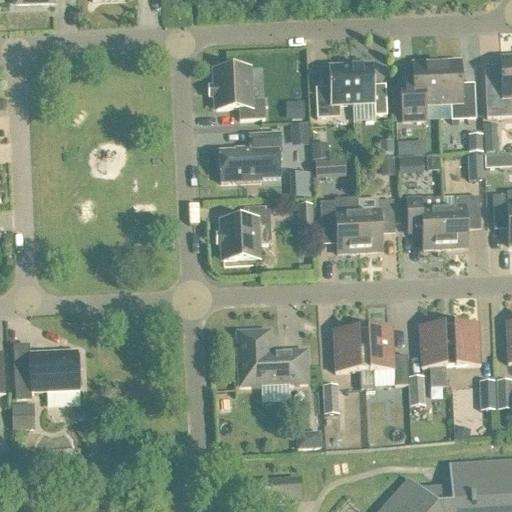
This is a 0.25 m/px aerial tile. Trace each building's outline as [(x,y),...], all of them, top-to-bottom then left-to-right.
[(15,0),(16,8),(54,7),(53,0),(15,0)] [(253,0),(254,10),(265,9),(264,0),(253,0)] [(511,103),(511,62),(499,63),(501,89),(485,90),(486,123),(511,122),(511,103)] [(447,68),(436,69),(438,109),(450,109),(451,124),(475,123),(474,93),(461,94),(460,65),(447,65),(447,68)] [(438,109),(436,69),(425,69),(425,66),(411,67),(413,91),(400,91),(402,127),(424,126),(423,110),(438,109)] [(372,69),(350,70),(352,110),(373,109),(374,120),(386,120),(385,89),(373,89),(372,69)] [(352,110),(350,70),(327,71),(328,92),(315,92),(316,123),(340,122),(339,111),(352,110)] [(249,105),(248,74),(214,76),(216,114),(239,113),(239,125),(264,124),(264,104),(249,105)] [(290,151),(307,150),(306,129),(289,130),(290,151)] [(279,185),(278,158),(280,158),(279,138),(249,139),(249,155),(219,156),(220,188),(279,185)] [(482,139),(468,139),(468,157),(482,157),(482,139)] [(484,143),(484,157),(497,156),(496,142),(484,143)] [(398,160),(411,159),(410,145),(397,145),(398,160)] [(380,163),(392,162),(392,147),(379,148),(380,163)] [(312,150),(312,165),(328,164),(327,149),(312,150)] [(494,160),(484,161),(484,172),(495,172),(494,160)] [(422,161),(398,162),(399,180),(423,179),(422,161)] [(427,175),(439,175),(439,161),(426,162),(427,175)] [(482,161),(467,162),(469,185),(484,185),(482,161)] [(381,181),(394,180),(393,164),(380,165),(381,181)] [(330,166),(314,166),(315,182),(331,182),(330,166)] [(511,250),(511,199),(492,200),(493,226),(504,226),(507,228),(508,250),(511,250)] [(455,212),(443,212),(445,253),(467,252),(466,230),(469,227),(480,227),(478,201),(454,202),(455,212)] [(445,253),(443,212),(441,212),(441,202),(420,203),(406,204),(407,230),(418,230),(421,232),(422,254),(445,253)] [(333,208),(320,208),(322,234),(333,234),(336,236),(336,249),(337,259),(359,258),(357,216),(356,203),(335,204),(335,208),(333,208)] [(379,215),(357,216),(359,258),(381,256),(380,234),(383,231),(394,231),(393,205),(378,205),(379,215)] [(312,208),(297,209),(299,238),(314,237),(312,208)] [(223,251),(223,264),(257,263),(256,250),(271,249),(270,231),(269,212),(243,213),(244,225),(222,226),(222,237),(223,251)] [(477,328),(453,329),(454,350),(444,351),(445,372),(480,370),(477,328)] [(454,350),(453,329),(419,331),(421,373),(445,372),(444,351),(454,350)] [(406,360),(393,361),(391,332),(367,334),(368,354),(358,355),(359,377),(360,395),(364,395),(364,398),(373,398),(372,376),(393,375),(394,391),(408,390),(406,360)] [(368,354),(367,334),(332,335),(335,378),(359,377),(358,355),(368,354)] [(306,387),(304,358),(268,359),(267,338),(238,339),(241,390),(306,387)] [(31,398),(79,395),(78,356),(28,358),(28,369),(13,370),(15,406),(31,405),(31,398)] [(427,413),(425,384),(410,385),(412,414),(427,413)] [(479,387),(480,416),(494,415),(494,386),(479,387)] [(511,386),(496,386),(497,415),(511,415),(511,386)] [(337,390),(322,391),(324,420),(338,419),(337,390)] [(11,411),(12,435),(25,435),(24,410),(11,411)] [(466,449),(469,435),(457,432),(454,446),(466,449)] [(322,440),(298,441),(299,458),(323,456),(322,440)] [(511,511),(511,470),(448,475),(450,493),(439,493),(421,495),(412,487),(389,511),(511,511)] [(294,506),(292,485),(248,490),(250,510),(294,506)]
